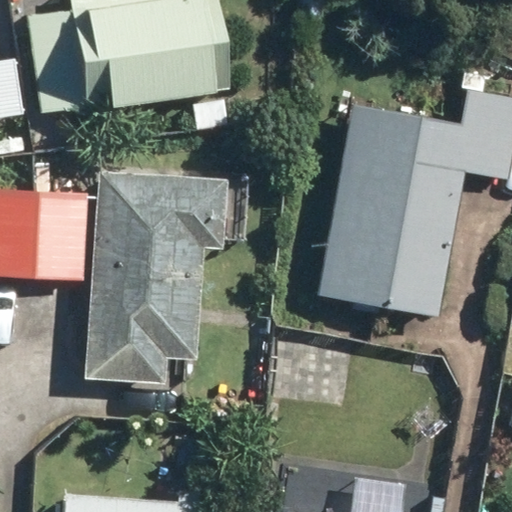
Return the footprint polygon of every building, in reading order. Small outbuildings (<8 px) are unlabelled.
[(27,14),(39,110),(225,87),(213,0),(67,0),(69,9),(27,14)] [(0,55),(0,113),(23,111),(14,53),(0,55)] [(344,101),(314,292),(437,311),(459,167),(509,174),(511,153),(511,94),(463,87),(458,119),(344,101)] [(95,167),(83,377),(161,381),(163,354),(197,356),(202,245),(219,246),(223,173),(95,167)] [(0,185),(0,272),(81,277),(85,191),(0,185)] [(60,491),(59,511),(204,511),(206,491),(176,489),(175,499),(60,491)]
